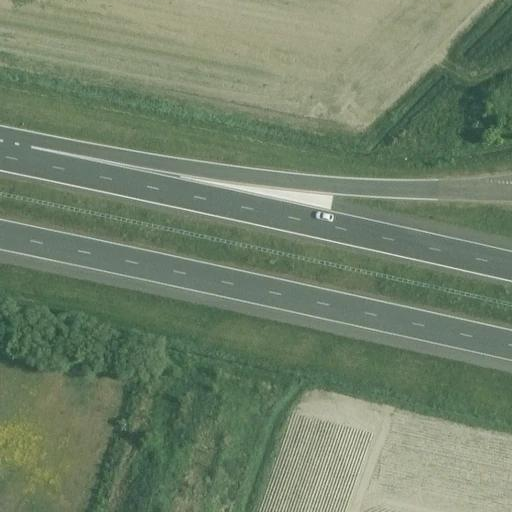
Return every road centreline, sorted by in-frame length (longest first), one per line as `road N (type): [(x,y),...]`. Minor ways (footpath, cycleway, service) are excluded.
road 1 (motorway): [(0,235),(511,349)]
road 2 (motorway): [(511,269),(20,155)]
road 3 (motorway): [(511,192),(265,180),(65,148),(20,155)]
